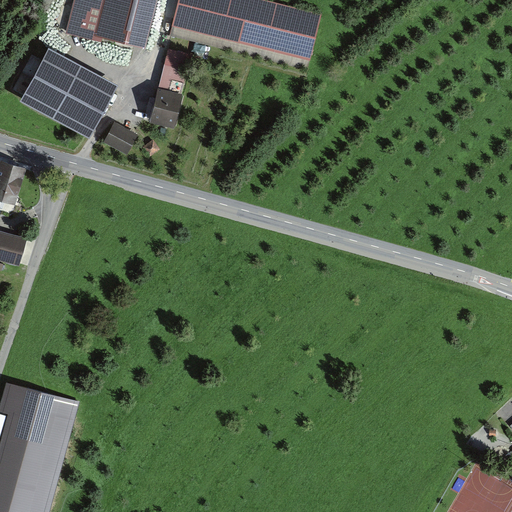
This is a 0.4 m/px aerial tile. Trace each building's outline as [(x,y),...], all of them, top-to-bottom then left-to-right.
[(103,37),(145,47),(157,0),(73,0),(65,33),(102,42),(103,37)] [(324,15),(266,0),(182,0),(176,25),(312,61),(324,15)] [(89,136),(119,83),(49,45),(20,97),(89,136)] [(192,54),(169,48),(159,84),(183,90),(192,54)] [(183,93),(159,87),(151,118),(175,124),(183,93)] [(138,133),(113,121),(103,140),(128,153),(138,133)] [(159,148),(153,139),(143,146),(150,155),(159,148)] [(33,167),(2,158),(0,165),(0,198),(22,205),(33,167)] [(0,258),(21,265),(30,236),(0,227),(0,258)] [(48,511),(78,401),(7,383),(1,406),(10,408),(0,444),(0,511),(48,511)]
